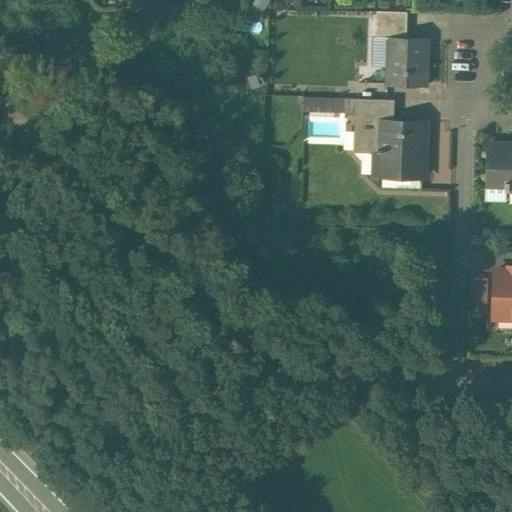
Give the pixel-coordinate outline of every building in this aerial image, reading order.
[(249,6),(248,17),(263,19),(264,0),(254,0),(254,7),(249,6)] [(407,11),(376,10),(375,37),(387,38),(387,37),(406,37),(407,11)] [(406,37),(387,37),(387,38),(386,84),(425,85),(426,38),(406,37)] [(388,99),(355,98),(354,127),(380,128),(380,120),(388,121),(388,99)] [(388,121),(380,120),(380,128),(354,127),(353,151),(382,152),(381,175),(422,176),(424,122),(388,121)] [(511,148),(488,148),(488,183),(504,183),(504,193),(508,193),(508,190),(511,189),(511,148)] [(508,270),(494,269),(493,317),(511,317),(511,266),(508,267),(508,270)] [(486,301),(472,301),(471,313),(485,313),(486,301)]
